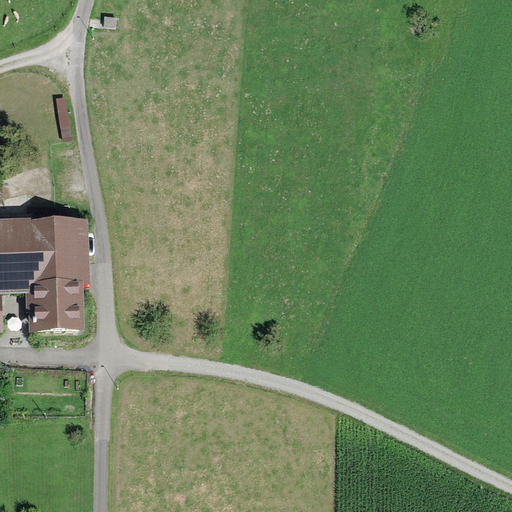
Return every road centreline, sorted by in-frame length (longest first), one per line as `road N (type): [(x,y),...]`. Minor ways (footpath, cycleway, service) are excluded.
road 1 (track): [(0,356),(180,361),(294,381),(511,482)]
road 2 (residential): [(86,0),(78,47),(101,217),(106,334),(102,511)]
